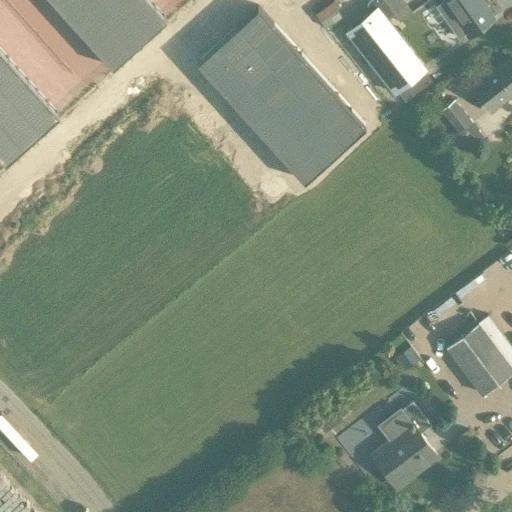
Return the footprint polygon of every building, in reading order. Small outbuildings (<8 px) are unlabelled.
[(150,0),(53,0),(112,65),(166,17),(150,0)] [(342,28),(392,91),(426,65),(387,16),(394,11),(385,0),(366,0),(371,5),(342,28)] [(468,34),(493,17),(481,0),(438,0),(434,3),(458,36),(466,31),(468,34)] [(305,178),(365,124),(259,5),(198,60),(305,178)] [(444,58),(456,44),(421,14),(409,28),(444,58)] [(0,155),(5,161),(59,113),(0,47),(0,155)] [(489,110),(511,91),(511,53),(470,86),(489,110)] [(480,130),(471,118),(455,98),(441,109),(457,130),(454,132),(463,144),(480,130)] [(271,212),(189,121),(133,172),(215,262),(271,212)] [(418,166),(275,276),(320,335),(463,225),(418,166)] [(445,344),(482,392),(511,368),(511,364),(477,319),(445,344)] [(370,452),(396,485),(438,453),(419,427),(428,420),(412,399),(401,408),(411,421),(370,452)] [(325,430),(342,416),(330,402),(313,416),(325,430)]
